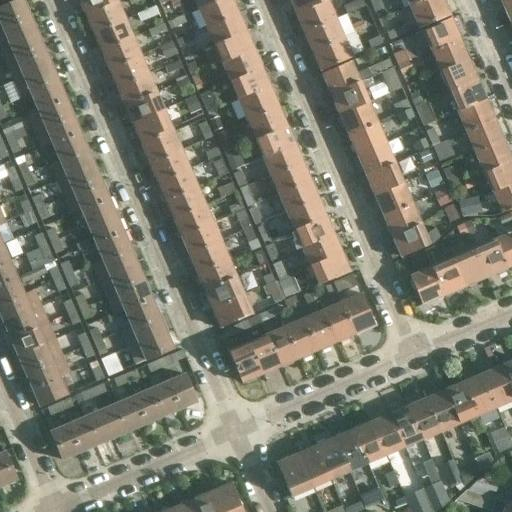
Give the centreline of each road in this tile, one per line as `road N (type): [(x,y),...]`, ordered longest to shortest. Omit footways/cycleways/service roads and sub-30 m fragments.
road 1 (residential): [(234,432),(54,0)]
road 2 (residential): [(414,354),(260,0)]
road 3 (residential): [(414,354),(234,432)]
road 4 (residential): [(55,511),(234,432)]
road 5 (residential): [(0,381),(55,511)]
